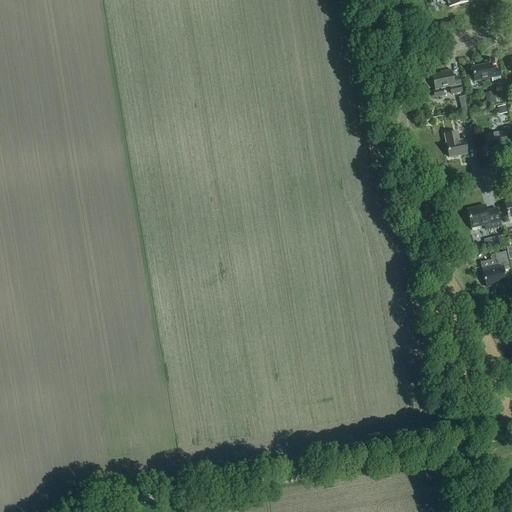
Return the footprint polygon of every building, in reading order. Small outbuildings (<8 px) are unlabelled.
[(492,82),(500,80),(498,70),(492,71),(491,64),(471,68),(474,82),(492,78),(492,82)] [(432,77),(435,90),(435,93),(433,95),(436,97),(436,98),(445,96),(443,89),(450,87),(451,95),(462,93),(459,78),(453,79),(451,71),(444,73),(444,74),(432,77)] [(497,107),(499,115),(507,113),(505,105),(497,107)] [(488,150),(488,152),(496,151),(496,149),(507,146),(506,140),(511,139),(510,128),(502,130),(502,133),(485,137),(488,150)] [(463,141),(460,142),(458,133),(444,135),(449,158),(468,154),(467,148),(473,147),(471,136),(463,138),(463,141)] [(479,230),(479,228),(484,227),(485,231),(501,227),(497,210),(486,212),(484,207),(467,211),(471,230),(472,229),(472,231),(479,230)] [(503,272),(509,270),(505,253),(493,255),(496,269),(490,271),(490,267),(481,269),(482,272),(482,273),(482,275),(481,275),(483,282),(484,282),(486,288),(494,286),(494,285),(505,282),(503,272)]
